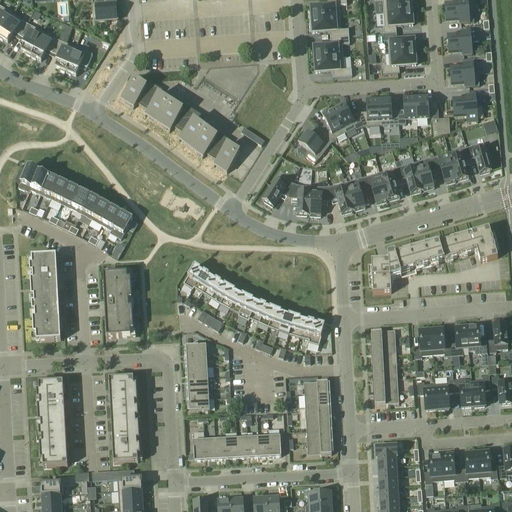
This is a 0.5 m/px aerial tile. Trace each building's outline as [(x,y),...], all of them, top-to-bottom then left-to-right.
[(94,0),(95,7),(94,7),(96,24),(117,22),(116,5),(111,6),(110,0),(94,0)] [(328,7),(311,8),(311,18),(313,18),(313,21),(340,19),(339,7),(347,7),(346,0),(330,0),(327,0),(328,7)] [(374,0),(375,4),(382,4),(383,16),(411,14),(410,11),(412,10),(411,1),(394,2),(393,0),(374,0)] [(458,5),(445,6),(446,15),(468,13),(473,13),(472,0),(458,2),(458,5)] [(0,34),(13,16),(0,7),(0,34)] [(468,13),(446,15),(446,24),(460,23),(460,26),(469,25),(468,13)] [(384,28),(383,29),(383,36),(396,35),(396,28),(413,27),(412,18),(411,18),(411,14),(383,16),(384,28)] [(17,19),(13,16),(0,34),(0,39),(8,44),(14,34),(20,38),(28,25),(17,19)] [(313,25),(312,25),(313,35),(330,33),(330,40),(349,39),(348,31),(341,32),(340,19),(313,21),(313,25)] [(21,52),(31,57),(41,39),(31,34),(34,29),(28,25),(20,38),(27,42),(21,52)] [(448,37),(448,47),(471,45),(470,33),(461,33),(461,36),(448,37)] [(53,55),(59,41),(43,34),(41,39),(31,57),(41,63),(47,52),(53,55)] [(396,35),(383,36),(384,44),(388,43),(388,56),(413,54),(413,50),(415,50),(414,41),(397,42),(396,35)] [(331,47),(314,48),(314,58),(316,58),(316,61),(343,59),(342,47),(350,46),(349,39),(330,40),(331,47)] [(65,73),(76,49),(59,41),(53,55),(60,58),(55,69),(65,73)] [(448,47),(449,56),(462,55),(463,58),(472,57),(471,45),(448,47)] [(87,70),(92,56),(76,49),(65,73),(76,78),(81,67),(87,70)] [(389,68),(382,69),(383,76),(399,75),(399,68),(416,67),(415,57),(414,57),(413,54),(388,56),(389,68)] [(316,65),(315,65),(315,74),(332,73),(333,80),(352,79),(351,71),(344,72),(343,59),(316,61),(316,65)] [(463,68),(450,70),(451,78),(478,76),(477,64),(463,65),(463,68)] [(478,76),(451,78),(452,87),(465,86),(465,89),(479,88),(478,76)] [(146,89),(133,81),(120,101),(133,110),(136,105),(147,113),(145,117),(169,133),(172,129),(183,136),(179,142),(202,159),(205,155),(216,163),(213,167),(226,175),(239,155),(227,148),(230,143),(219,136),(216,140),(197,125),(202,118),(182,105),(178,110),(158,97),(162,92),(149,84),(146,89)] [(242,135),(263,147),(290,102),(257,82),(234,121),(246,128),(242,135)] [(466,100),(453,101),(453,110),(476,109),(481,109),(480,96),(466,97),(466,100)] [(427,99),(415,100),(417,121),(428,120),(427,99)] [(404,112),(398,113),(398,127),(406,127),(405,122),(417,121),(415,100),(403,100),(403,101),(404,112)] [(390,101),(378,102),(380,128),(398,127),(398,113),(391,113),(390,101),(391,101),(390,101)] [(367,114),(358,115),(362,129),(380,128),(378,102),(366,102),(366,103),(367,103),(367,114)] [(344,106),(333,112),(345,135),(355,130),(356,132),(362,129),(358,115),(350,119),(344,107),(344,106)] [(476,109),(453,110),(454,119),(467,118),(468,124),(477,123),(476,109)] [(329,130),(321,135),(331,146),(337,143),(335,140),(345,135),(333,112),(322,118),(323,118),(329,130)] [(439,121),(431,122),(432,136),(440,136),(439,121)] [(439,121),(440,136),(449,135),(449,121),(439,121)] [(306,134),(298,145),(299,145),(301,147),(319,160),(319,161),(331,146),(321,135),(316,142),(307,135),(307,134),(306,134)] [(469,163),(475,161),(480,177),(490,175),(489,173),(491,173),(489,164),(490,163),(489,158),(487,158),(483,145),(466,150),(469,163)] [(297,152),(314,166),(319,160),(301,147),(297,152)] [(466,150),(459,152),(461,157),(450,160),(456,183),(458,182),(459,184),(468,181),(464,164),(469,163),(466,150)] [(435,173),(441,171),(445,187),(455,185),(455,183),(456,183),(450,160),(439,164),(437,158),(431,160),(435,173)] [(422,193),(424,192),(424,194),(434,191),(429,174),(435,173),(431,160),(414,165),(422,193)] [(420,193),(422,193),(414,165),(397,170),(400,183),(406,181),(411,197),(421,195),(420,193)] [(38,174),(28,169),(18,190),(30,195),(31,193),(30,193),(38,174)] [(379,175),(387,203),(389,202),(390,204),(399,201),(395,184),(400,183),(397,170),(379,175)] [(49,178),(38,174),(30,193),(31,193),(41,197),(49,178)] [(366,193),(372,191),(376,207),(386,205),(386,203),(387,203),(379,175),(362,180),(366,193)] [(49,178),(41,197),(51,202),(60,183),(49,178)] [(294,186),(288,184),(278,178),(263,202),(264,203),(264,204),(272,210),(282,195),(289,200),(294,186)] [(353,213),(355,212),(355,214),(365,211),(360,194),(366,193),(362,180),(345,185),(353,213)] [(70,188),(60,183),(51,202),(61,207),(70,188)] [(345,185),(334,188),(328,189),(330,203),(337,201),(342,217),(352,215),(351,213),(353,213),(345,185)] [(307,217),(308,217),(311,189),(299,188),(294,186),(289,200),(298,201),(296,218),(307,219),(307,217)] [(80,193),(70,188),(61,207),(71,212),(80,193)] [(311,189),(308,217),(310,218),(310,219),(320,220),(322,203),(330,203),(328,189),(322,190),(311,189)] [(80,193),(71,212),(82,217),(92,198),(80,193)] [(102,204),(92,198),(82,217),(92,222),(102,204)] [(112,210),(102,204),(92,222),(102,228),(112,210)] [(112,210),(102,228),(111,233),(112,234),(122,215),(112,210)] [(122,215),(112,234),(111,233),(110,236),(121,242),(127,231),(131,223),(132,221),(130,220),(122,215)] [(391,295),(391,281),(401,278),(401,281),(417,276),(415,271),(474,254),(473,254),(473,253),(477,252),(480,265),(498,260),(489,230),(472,235),(473,238),(469,239),(468,238),(469,238),(469,237),(410,254),(410,252),(410,251),(395,255),(395,256),(388,258),(388,264),(372,265),(373,296),(391,295)] [(115,252),(112,258),(118,262),(118,261),(122,255),(115,252)] [(57,268),(56,258),(32,259),(32,266),(30,266),(31,299),(34,299),(34,305),(32,305),(32,314),(35,314),(35,320),(33,320),(33,336),(36,336),(36,344),(61,342),(60,332),(57,332),(55,297),(58,297),(57,283),(54,283),(54,268),(57,268)] [(195,268),(183,286),(193,292),(194,290),(204,274),(195,268)] [(204,274),(194,290),(203,295),(213,279),(204,274)] [(127,275),(103,276),(105,311),(107,311),(108,319),(106,319),(107,340),(131,339),(130,333),(133,332),(131,281),(127,281),(127,275)] [(221,284),(213,279),(203,295),(211,301),(221,284)] [(221,284),(211,301),(220,306),(230,290),(221,284)] [(230,290),(220,306),(230,312),(239,295),(230,290)] [(248,299),(239,295),(230,312),(239,316),(239,317),(248,299)] [(239,317),(239,316),(238,319),(249,323),(250,321),(249,321),(257,303),(248,299),(239,317)] [(257,303),(249,321),(250,321),(259,325),(267,308),(257,303)] [(276,312),(267,308),(259,325),(269,330),(276,312)] [(276,312),(269,330),(279,333),(286,315),(276,312)] [(295,319),(286,315),(279,333),(289,337),(295,319)] [(305,321),(295,319),(289,337),(300,340),(305,321)] [(305,321),(300,340),(309,343),(315,324),(305,321)] [(309,343),(308,345),(319,348),(325,327),(315,324),(309,343)] [(506,333),(506,326),(505,326),(495,327),(494,327),(495,343),(489,343),(490,356),(496,355),(496,353),(508,352),(507,340),(507,333),(506,333)] [(467,329),(466,329),(468,350),(469,354),(475,353),(475,357),(487,356),(486,343),(480,344),(479,328),(478,329),(478,328),(467,329)] [(456,346),(450,346),(451,359),(463,358),(463,350),(468,350),(466,329),(455,330),(456,346)] [(432,332),(430,332),(432,358),(445,357),(445,359),(451,359),(450,346),(444,347),(443,331),(442,331),(431,332),(432,332)] [(432,358),(430,332),(419,333),(420,349),(414,349),(415,362),(422,361),(422,359),(432,358)] [(395,333),(371,335),(372,347),(396,346),(395,333)] [(396,346),(372,347),(372,359),(396,358),(396,346)] [(206,347),(186,348),(187,359),(207,358),(206,347)] [(207,358),(187,359),(187,370),(207,369),(207,358)] [(396,358),(372,359),(373,371),(397,370),(396,358)] [(207,369),(187,370),(188,381),(208,380),(207,369)] [(397,370),(373,371),(374,383),(397,382),(397,370)] [(498,379),(492,380),(493,392),(499,392),(500,407),(501,407),(511,406),(511,405),(511,401),(511,399),(511,397),(511,392),(510,380),(498,381),(498,379)] [(134,380),(109,382),(110,392),(113,392),(116,455),(113,455),(114,466),(138,464),(138,457),(140,457),(139,425),(136,425),(136,419),(138,419),(138,410),(135,410),(135,405),(137,404),(136,387),(134,387),(134,380)] [(208,380),(188,381),(188,392),(209,391),(208,380)] [(471,388),(473,409),(474,409),(484,409),(484,408),(485,408),(484,393),(490,392),(489,380),(483,380),(483,383),(471,384),(471,388)] [(397,382),(374,383),(374,395),(398,394),(397,382)] [(452,383),(453,395),(460,395),(462,410),(473,409),(471,388),(466,389),(465,382),(452,383)] [(447,385),(435,386),(437,412),(438,412),(448,412),(448,411),(449,411),(448,396),(453,395),(452,383),(446,383),(447,385)] [(64,394),(63,384),(39,385),(39,393),(37,393),(38,425),(41,425),(41,430),(39,430),(39,440),(42,439),(42,445),(39,445),(40,463),(43,462),(43,470),(68,468),(67,458),(64,458),(61,395),(64,394)] [(328,384),(304,385),(305,398),(328,396),(328,384)] [(426,413),(437,412),(435,386),(424,387),(424,385),(417,385),(418,398),(425,398),(426,413)] [(209,391),(188,392),(189,403),(209,402),(209,391)] [(398,394),(374,395),(375,407),(399,406),(398,394)] [(328,396),(305,398),(305,410),(329,408),(328,396)] [(209,402),(189,403),(190,414),(210,413),(209,402)] [(329,408),(305,410),(306,422),(330,420),(329,408)] [(330,420),(306,422),(307,434),(330,432),(330,420)] [(330,432),(307,434),(307,446),(331,444),(330,432)] [(280,438),(269,439),(270,459),(281,459),(280,438)] [(269,439),(259,440),(260,460),(270,459),(269,439)] [(248,440),(237,441),(238,461),(249,460),(248,440)] [(259,440),(248,440),(249,460),(260,460),(259,440)] [(226,441),(215,442),(216,462),(227,462),(226,441)] [(237,441),(226,441),(227,462),(238,461),(237,441)] [(215,442),(204,443),(205,463),(216,462),(215,442)] [(204,443),(193,443),(194,463),(205,463),(204,443)] [(331,444),(307,446),(308,458),(332,457),(331,444)] [(378,460),(396,459),(397,459),(396,447),(376,449),(377,460),(378,460)] [(505,468),(499,469),(500,481),(506,481),(506,478),(511,477),(511,451),(505,452),(505,453),(504,453),(505,468)] [(478,455),(476,455),(478,481),(491,480),(491,482),(498,482),(496,469),(490,469),(489,454),(488,454),(478,455)] [(460,472),(461,485),(468,484),(468,482),(478,481),(476,455),(465,456),(467,471),(460,472)] [(441,458),(443,484),(454,483),(455,485),(461,485),(460,472),(454,472),(453,457),(452,457),(442,458),(441,458)] [(443,484),(441,458),(429,459),(431,474),(424,475),(425,488),(432,487),(432,485),(443,484)] [(396,459),(378,460),(378,470),(396,469),(396,459)] [(396,469),(378,470),(379,480),(397,479),(396,469)] [(118,483),(123,482),(122,473),(91,475),(92,484),(118,483)] [(85,475),(75,476),(75,484),(90,483),(89,475),(85,475)] [(397,479),(379,480),(380,490),(397,489),(397,479)] [(123,482),(118,483),(118,494),(142,493),(141,481),(123,482)] [(61,497),(61,498),(63,498),(62,486),(41,487),(42,498),(61,497)] [(397,489),(380,490),(380,500),(398,500),(397,489)] [(142,493),(118,494),(119,505),(142,504),(142,493)] [(331,507),(331,502),(332,502),(332,496),(331,496),(331,495),(307,496),(308,508),(331,507)] [(43,509),(61,508),(61,498),(61,497),(42,498),(42,499),(43,509)] [(267,511),(278,511),(278,500),(277,500),(277,499),(271,499),(271,500),(266,501),(267,511)] [(267,511),(266,501),(262,501),(262,500),(256,500),(256,501),(254,501),(254,511),(267,511)] [(398,500),(380,500),(381,511),(399,510),(398,500)] [(230,503),(230,511),(242,511),(242,502),(241,502),(241,501),(235,501),(235,502),(230,503)] [(230,511),(230,503),(226,503),(226,502),(220,502),(220,503),(218,503),(218,511),(230,511)] [(206,511),(206,504),(205,504),(205,503),(199,503),(199,504),(194,505),(194,511),(206,511)] [(511,511),(511,503),(502,504),(502,511),(511,511)]
